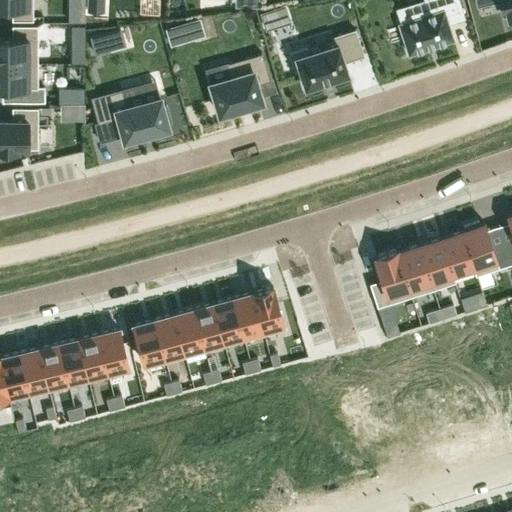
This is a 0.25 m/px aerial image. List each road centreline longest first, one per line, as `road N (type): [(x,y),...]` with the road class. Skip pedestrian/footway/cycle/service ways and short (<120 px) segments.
road 1 (residential): [(0,307),(308,226),(511,157)]
road 2 (track): [(0,258),(254,193),(511,109)]
road 3 (residential): [(0,207),(245,143),(511,58)]
road 4 (residential): [(370,511),(511,467)]
